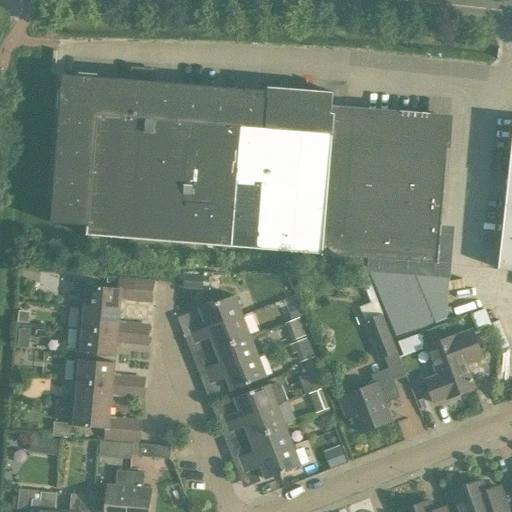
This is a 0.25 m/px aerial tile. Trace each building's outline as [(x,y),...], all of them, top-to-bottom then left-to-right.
[(87,235),(287,251),(299,99),(268,97),(269,89),(266,88),(266,93),(65,76),(53,221),(88,224),(87,235)] [(299,99),(287,251),(435,264),(447,120),(330,110),(331,93),(329,93),(328,101),(299,99)] [(511,141),(498,269),(511,270),(511,141)] [(182,287),(202,289),(203,278),(184,274),(182,287)] [(116,288),(116,289),(81,285),(79,308),(119,312),(120,300),(134,301),(135,290),(117,288),(116,288)] [(370,303),(359,308),(379,360),(398,353),(372,287),(365,290),(370,303)] [(182,330),(185,338),(242,316),(234,295),(200,308),(205,321),(182,330)] [(79,308),(77,330),(131,335),(132,322),(118,321),(119,312),(79,308)] [(211,337),(215,350),(250,336),(242,316),(185,338),(188,346),(211,337)] [(299,318),(284,323),(291,341),(306,336),(299,318)] [(30,347),(33,329),(22,327),(19,345),(30,347)] [(131,335),(77,330),(75,351),(115,355),(116,343),(130,345),(131,335)] [(426,346),(433,365),(448,359),(452,372),(466,367),(464,364),(482,357),(471,330),(426,346)] [(399,342),(403,354),(426,346),(421,333),(399,342)] [(198,370),(201,378),(258,356),(250,336),(215,350),(220,362),(198,370)] [(293,354),(296,353),(300,362),(315,356),(308,337),(289,344),(293,354)] [(258,356),(201,378),(204,386),(226,377),(231,390),(266,377),(258,356)] [(75,359),(72,381),(126,387),(128,375),(113,374),(115,362),(75,359)] [(448,359),(433,365),(437,375),(425,380),(433,403),(473,388),(466,367),(452,372),(448,359)] [(347,415),(353,413),(360,432),(390,421),(385,407),(387,402),(399,397),(388,368),(371,375),(374,384),(340,397),(347,415)] [(72,381),(70,405),(110,409),(111,396),(126,397),(126,387),(72,381)] [(217,419),(220,427),(277,405),(288,401),(282,385),(276,383),(269,386),(269,384),(234,398),(239,410),(217,419)] [(310,402),(312,402),(316,413),(328,408),(321,389),(309,394),(309,395),(307,395),(310,402)] [(110,409),(70,405),(68,425),(71,425),(104,428),(103,439),(121,441),(124,419),(109,417),(110,409)] [(245,426),(250,438),(284,425),(277,405),(220,427),(223,435),(245,426)] [(70,438),(71,425),(68,425),(54,423),(53,436),(70,438)] [(232,459),(235,467),(292,445),(284,425),(250,438),(254,451),(232,459)] [(99,441),(98,454),(115,456),(116,443),(99,441)] [(140,456),(169,459),(170,446),(141,444),(140,456)] [(292,445),(235,467),(238,475),(261,467),(266,479),(300,466),(292,445)] [(104,511),(126,511),(130,471),(117,470),(115,486),(107,486),(104,511)] [(130,471),(126,511),(148,511),(151,490),(143,489),(145,473),(130,471)] [(508,511),(506,507),(492,511),(485,490),(482,481),(475,484),(471,482),(466,482),(462,485),(460,489),(453,491),(460,511),(508,511)] [(55,511),(40,509),(42,491),(20,489),(19,496),(14,496),(12,509),(17,510),(17,511),(55,511)] [(67,511),(55,511),(92,511),(94,496),(71,493),(69,511),(67,511)] [(432,511),(429,501),(400,511),(432,511)]
